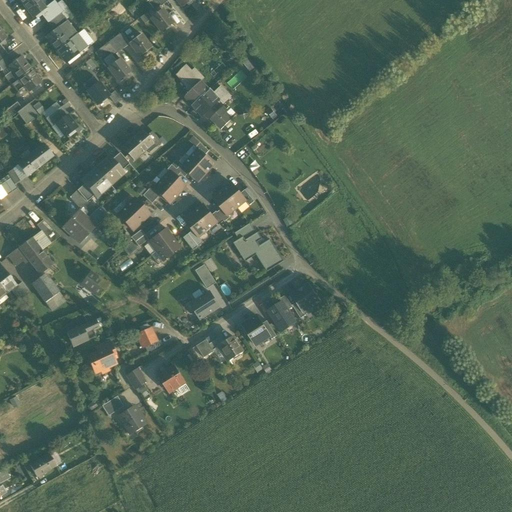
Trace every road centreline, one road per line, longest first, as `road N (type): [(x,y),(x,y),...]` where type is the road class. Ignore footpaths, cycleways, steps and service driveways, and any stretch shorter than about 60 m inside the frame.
road 1 (residential): [(511,452),(494,427),(302,267)]
road 2 (residential): [(0,3),(104,135)]
road 3 (residential): [(116,119),(218,0)]
road 4 (residential): [(240,167),(172,113),(116,119)]
road 5 (residential): [(0,224),(104,135)]
road 6 (residential): [(302,267),(192,340)]
